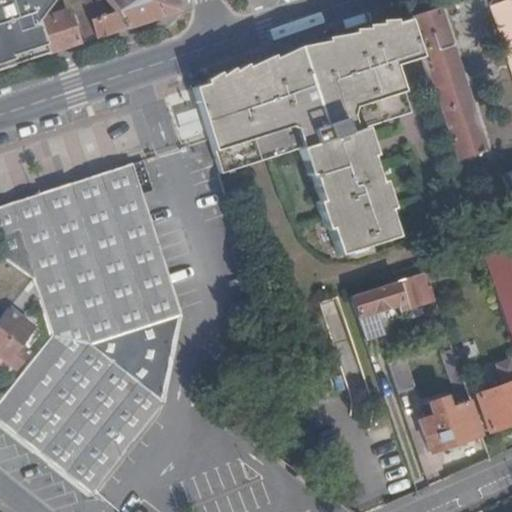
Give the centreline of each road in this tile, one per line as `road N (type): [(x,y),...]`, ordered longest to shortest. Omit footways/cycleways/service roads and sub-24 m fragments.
road 1 (primary): [(0,114),(213,44)]
road 2 (unknown): [(292,511),(303,499),(294,482),(185,392)]
road 3 (primary): [(213,44),(347,0)]
